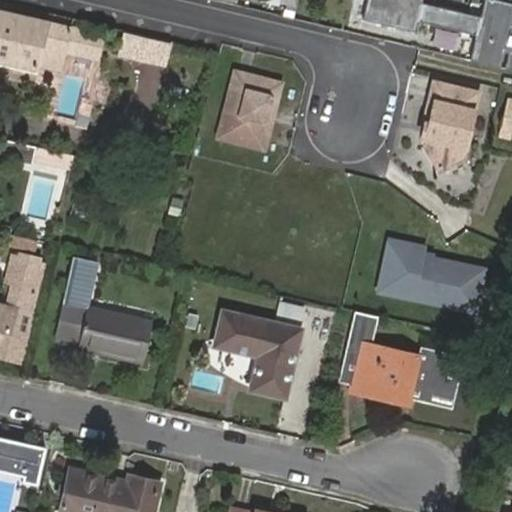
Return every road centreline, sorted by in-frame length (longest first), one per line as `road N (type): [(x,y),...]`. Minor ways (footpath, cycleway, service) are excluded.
road 1 (residential): [(0,395),(358,474),(411,464)]
road 2 (residential): [(120,0),(318,48),(347,100)]
